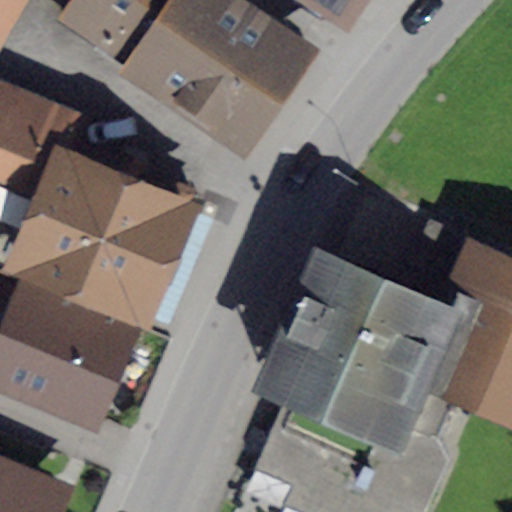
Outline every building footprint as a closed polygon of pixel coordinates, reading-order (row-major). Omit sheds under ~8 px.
[(88,0),(75,20),(242,132),(297,49),(223,0),(88,0)] [(79,124),(2,91),(0,96),(0,267),(17,275),(22,263),(141,312),(191,192),(72,143),(79,124)] [(432,441),(464,369),(511,389),(511,257),(428,221),(397,292),(322,260),(273,372),(289,379),(233,506),(246,511),(417,511),(441,457),(432,441)] [(0,375),(86,412),(118,336),(128,340),(133,327),(30,284),(0,272),(0,306),(11,311),(0,337),(0,372),(1,372),(0,373),(0,375)] [(0,511),(42,511),(50,493),(0,472),(0,511)]
